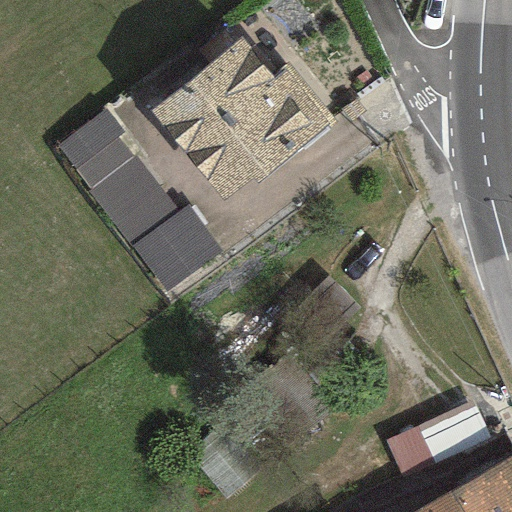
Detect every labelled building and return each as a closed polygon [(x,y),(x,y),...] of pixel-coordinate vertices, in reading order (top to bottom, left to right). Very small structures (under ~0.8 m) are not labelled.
[(223,197),(322,117),(244,20),(144,100),(223,197)] [(54,138),(161,289),(213,252),(107,101),(54,138)] [(396,467),(486,431),(473,397),(382,433),(396,467)] [(484,436),(409,467),(417,488),(493,457),(484,436)] [(511,511),(511,469),(428,511),(511,511)]
